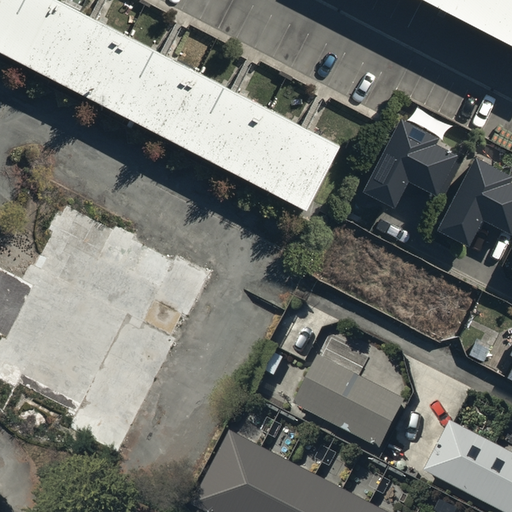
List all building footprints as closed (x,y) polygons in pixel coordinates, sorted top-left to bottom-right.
[(0,0),(0,46),(288,198),(299,204),(336,135),(76,0),(0,0)] [(511,0),(452,0),(511,31),(511,0)] [(436,130),(398,110),(362,181),(391,196),(405,170),(441,189),(461,150),(433,136),(436,130)] [(511,169),(473,150),(436,221),(466,236),(479,210),(511,226),(511,177),(508,175),(511,169)] [(0,334),(1,335),(0,336),(0,379),(72,417),(67,427),(116,451),(208,273),(64,199),(22,279),(0,267),(0,334)] [(489,346),(475,338),(469,350),(483,358),(489,346)] [(282,357),(274,351),(264,367),(273,373),(282,357)] [(401,397),(317,354),(292,402),(376,445),(401,397)] [(511,511),(511,450),(449,419),(424,469),(510,511),(511,511)] [(386,511),(230,430),(192,502),(211,511),(386,511)]
